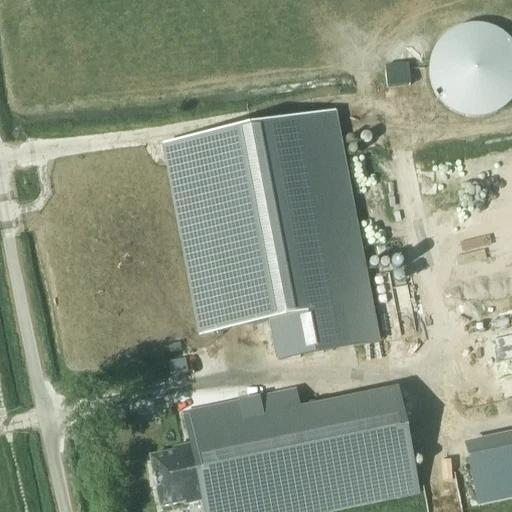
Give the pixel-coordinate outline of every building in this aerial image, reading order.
[(511,37),(435,36),(433,111),(511,112),(511,37)] [(385,53),(388,97),(401,96),(399,52),(385,53)] [(331,114),(165,146),(201,335),(268,322),(275,361),(327,351),(374,342),(331,114)] [(379,307),(411,306),(410,287),(379,288),(379,307)] [(511,382),(511,387),(511,332),(494,337),(496,347),(484,350),(488,369),(499,366),(503,384),(511,382)] [(174,454),(149,459),(159,508),(184,503),(184,507),(201,503),(202,511),(311,511),(414,491),(395,393),(378,396),(295,413),(291,394),(183,415),(190,447),(174,450),(174,454)] [(501,404),(482,404),(481,421),(500,422),(501,404)]
